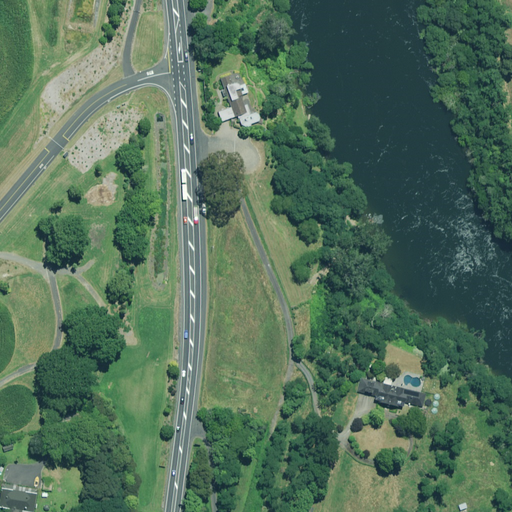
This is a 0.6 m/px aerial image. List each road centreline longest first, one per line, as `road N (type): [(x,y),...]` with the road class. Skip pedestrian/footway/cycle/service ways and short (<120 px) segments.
road 1 (primary): [(172,511),(193,318),(182,71)]
road 2 (unclassified): [(182,71),(98,100),(0,211)]
